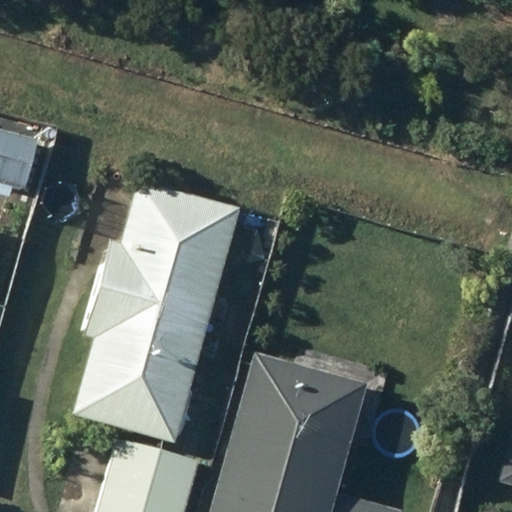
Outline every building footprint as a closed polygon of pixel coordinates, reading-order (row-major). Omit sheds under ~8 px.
[(43,129),(12,120),(0,116),(0,186),(10,189),(23,146),(37,150),(43,129)] [(89,333),(68,408),(169,436),(234,202),(133,175),(115,240),(106,237),(80,330),(89,333)] [(251,350),(203,511),(401,511),(402,509),(331,488),(362,382),(251,350)] [(511,401),(489,487),(511,492),(511,401)] [(116,436),(93,511),(177,511),(193,458),(116,436)]
